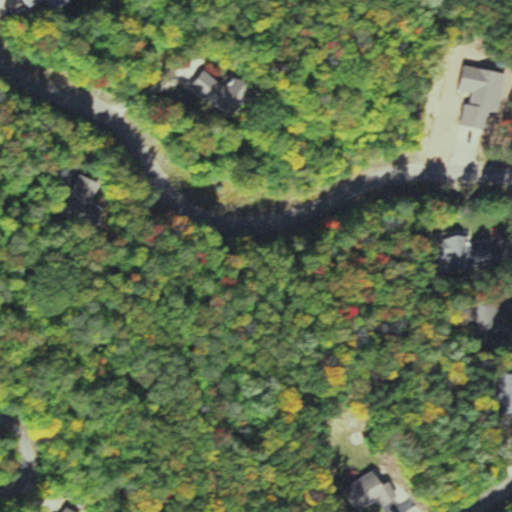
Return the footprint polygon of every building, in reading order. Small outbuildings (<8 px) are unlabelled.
[(27,0),(30,7),(45,0),(51,0),(55,8),(72,1),(71,0),(27,0)] [(464,127),(490,132),(494,112),(502,114),(509,73),(467,66),(462,92),(470,93),(464,127)] [(256,87),(234,74),(228,85),(205,71),(194,90),(238,117),(256,87)] [(63,215),(85,227),(108,186),(85,174),(63,215)] [(499,265),(496,243),(474,246),(473,235),(463,236),(465,255),(452,256),(454,271),(499,265)] [(500,297),(472,304),(479,333),(507,327),(500,297)] [(511,374),(504,373),(498,411),(511,413),(511,374)] [(358,511),(390,495),(381,475),(349,491),(358,511)]
